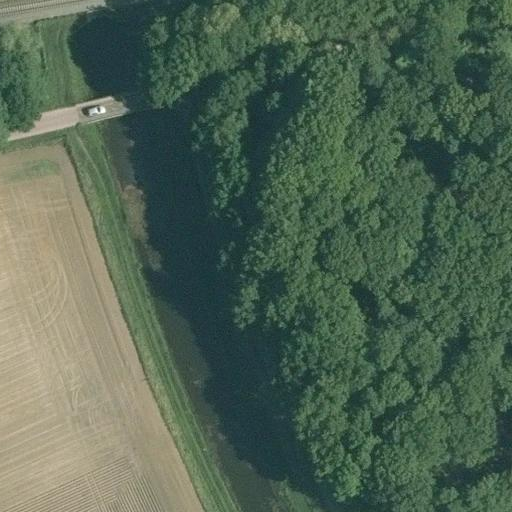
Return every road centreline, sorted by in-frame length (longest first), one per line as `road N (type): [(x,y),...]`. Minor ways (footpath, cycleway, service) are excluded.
road 1 (unclassified): [(0,132),(511,15)]
road 2 (track): [(229,511),(174,405),(99,168),(74,116)]
